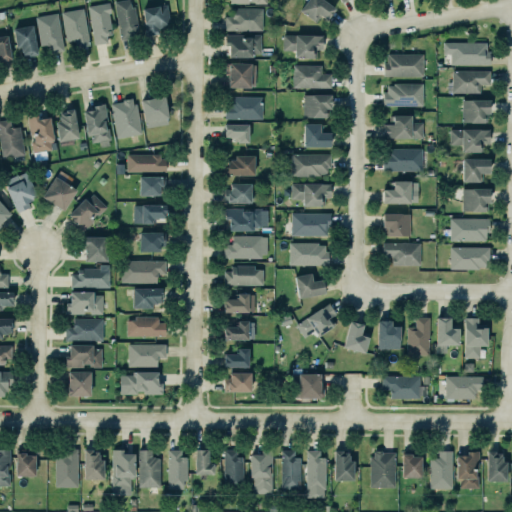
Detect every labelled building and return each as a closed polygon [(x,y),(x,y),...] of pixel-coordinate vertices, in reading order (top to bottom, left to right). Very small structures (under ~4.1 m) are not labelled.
[(111,0),(118,39),(131,36),(130,30),(135,29),(134,28),(135,28),(132,5),(128,6),(127,0),(111,0)] [(317,0),(305,0),(299,12),(316,21),(319,16),(327,20),(333,9),(317,0)] [(94,45),(107,43),(106,35),(113,34),(108,3),(88,6),(94,45)] [(139,7),(144,34),(157,32),(156,27),(162,26),(162,23),(167,22),(164,3),(157,5),(156,3),(139,7)] [(59,11),(80,7),(87,44),(78,45),(76,38),(64,40),(59,11)] [(263,30),(262,8),(233,8),(233,16),(224,16),(224,31),(263,30)] [(50,52),(62,50),(58,13),(36,16),(39,46),(49,45),(50,52)] [(37,55),(32,25),(12,28),(16,49),(21,48),(23,57),(37,55)] [(314,48),(320,48),(320,33),(291,32),(291,33),(280,33),(280,49),(291,49),(291,56),(314,57),(314,48)] [(0,34),(4,34),(9,58),(0,59),(0,34)] [(226,35),(226,56),(261,56),(261,35),(226,35)] [(488,64),(488,42),(443,42),(443,54),(450,53),(450,65),(488,64)] [(384,52),(420,53),(420,75),(381,75),(381,61),(384,61),(384,55),(384,52)] [(222,62),(226,62),(226,61),(248,62),(247,87),(225,86),(226,74),(222,74),(222,62)] [(330,87),(330,73),(321,73),(321,65),(292,65),(293,88),(330,87)] [(447,93),(479,93),(479,84),(489,84),(489,71),(452,70),(452,81),(448,81),(447,93)] [(380,90),(384,90),(384,84),(391,84),(391,82),(420,82),(420,105),(380,105),(380,90)] [(300,93),(327,93),(327,105),(325,106),(325,115),(300,115),(300,93)] [(107,102),(119,100),(119,98),(129,96),(130,103),(134,102),(139,133),(113,137),(107,102)] [(262,119),(262,96),(232,96),(232,105),(224,105),(224,119),(262,119)] [(143,127),(168,125),(165,97),(141,99),(143,127)] [(461,123),(488,122),(488,99),(461,100),(461,123)] [(81,110),(92,108),(91,104),(102,102),(105,119),(101,119),(103,128),(106,128),(108,138),(106,139),(107,144),(99,146),(98,140),(89,142),(88,135),(84,135),(81,110)] [(52,120),(55,141),(76,137),(70,107),(62,108),(62,110),(56,111),(57,114),(55,114),(56,119),(52,120)] [(25,116),(34,114),(35,118),(47,116),(50,141),(48,141),(49,149),(29,152),(27,140),(30,139),(30,133),(27,133),(25,116)] [(422,122),(410,122),(411,115),(392,115),(392,124),(383,124),(383,138),(422,138),(422,122)] [(0,119),(0,158),(9,156),(10,162),(23,159),(17,125),(8,127),(7,118),(0,119)] [(222,122),(246,123),(245,141),(236,141),(236,135),(222,135),(222,122)] [(303,147),(330,147),(330,133),(321,133),(321,124),(303,124),(303,147)] [(447,128),(458,128),(458,126),(487,127),(487,142),(480,142),(480,150),(458,150),(459,144),(447,144),(447,128)] [(383,171),(421,170),(421,148),(383,149),(383,171)] [(291,176),(329,176),(330,154),(291,153),(291,176)] [(126,171),(165,172),(165,155),(127,154),(126,171)] [(252,154),(251,174),(222,174),(222,166),(221,165),(221,161),(224,161),(224,160),(227,160),(227,158),(232,158),(232,154),(252,154)] [(459,156),(486,157),(486,171),(479,171),(479,180),(459,180),(459,156)] [(1,180),(4,186),(3,186),(15,212),(27,206),(25,201),(30,199),(29,196),(34,193),(26,176),(17,180),(14,174),(1,180)] [(52,175),(39,195),(61,209),(74,188),(52,175)] [(380,185),(389,185),(391,176),(414,175),(415,199),(382,200),(380,185)] [(139,196),(166,195),(165,176),(138,176),(139,196)] [(222,188),(222,202),(248,202),(248,182),(228,182),(228,188),(222,188)] [(302,205),(321,205),(322,197),(330,197),(330,184),(291,183),(291,199),(302,199),(302,205)] [(487,187),(459,187),(459,210),(485,210),(485,201),(487,201),(487,187)] [(82,232),(106,206),(90,192),(66,218),(82,232)] [(130,204),(138,204),(138,202),(163,202),(163,216),(155,216),(155,218),(153,218),(153,222),(130,222),(130,204)] [(267,229),(267,208),(224,209),(225,220),(228,220),(229,230),(267,229)] [(288,211),(327,212),(327,225),(324,225),(324,235),(287,235),(288,211)] [(382,233),(406,234),(407,213),(380,212),(379,226),(382,226),(382,233)] [(488,218),(449,217),(449,240),(487,240),(488,218)] [(138,251),(165,251),(165,232),(138,232),(138,251)] [(104,235),(104,260),(82,259),(82,235),(104,235)] [(224,243),(223,257),(267,258),(267,236),(232,236),(232,243),(224,243)] [(379,241),(417,242),(417,264),(389,263),(389,255),(379,255),(379,241)] [(287,242),(315,242),(315,244),(322,244),(322,250),(326,250),(325,264),(287,264),(287,242)] [(447,246),(447,268),(475,268),(475,266),(482,266),(482,259),(486,259),(486,246),(447,246)] [(125,259),(162,260),(162,273),(154,273),(154,282),(125,282),(125,259)] [(263,285),(262,267),(223,267),(224,285),(263,285)] [(109,287),(109,269),(77,269),(77,274),(70,274),(70,288),(109,287)] [(291,275),(307,272),(309,280),(319,278),(321,292),(295,297),(291,275)] [(160,286),(129,286),(129,307),(149,307),(149,302),(154,302),(154,301),(159,301),(160,286)] [(67,290),(92,290),(92,294),(99,294),(100,313),(87,313),(87,310),(81,310),(81,313),(63,313),(63,302),(67,302),(67,290)] [(247,312),(247,293),(236,293),(236,298),(223,298),(223,312),(247,312)] [(0,294),(18,295),(17,311),(2,310),(2,315),(0,315),(0,294)] [(325,302),(293,323),(301,336),(311,330),(315,335),(330,325),(325,317),(332,313),(325,302)] [(162,321),(162,335),(123,335),(123,319),(132,319),(132,315),(155,315),(155,321),(162,321)] [(62,326),(70,326),(70,316),(100,317),(100,340),(62,339),(62,326)] [(426,316),(426,354),(404,354),(404,325),(413,325),(413,316),(426,316)] [(461,316),(475,316),(475,323),(483,323),(483,344),(477,344),(477,357),(461,356),(461,316)] [(0,317),(9,317),(9,330),(7,330),(7,331),(4,331),(4,332),(0,332),(0,317)] [(458,329),(450,328),(450,318),(436,317),(435,352),(446,352),(446,344),(458,344),(458,329)] [(221,325),(221,338),(245,338),(245,320),(235,319),(235,325),(221,325)] [(388,325),(397,325),(397,348),(374,347),(374,320),(388,319),(388,325)] [(346,320),(359,323),(357,333),(366,336),(361,352),(339,346),(346,320)] [(163,356),(163,343),(125,343),(125,365),(154,365),(154,359),(155,359),(155,356),(163,356)] [(8,358),(8,344),(0,344),(0,364),(2,364),(2,358),(8,358)] [(101,366),(101,345),(69,345),(69,355),(64,355),(65,367),(101,366)] [(221,352),(221,365),(245,365),(245,347),(235,347),(235,350),(233,350),(233,353),(221,352)] [(65,370),(87,370),(87,394),(63,394),(63,385),(62,385),(62,381),(65,382),(65,370)] [(221,377),(221,390),(248,390),(248,371),(227,371),(227,377),(221,377)] [(157,373),(120,372),(119,393),(162,394),(162,383),(157,382),(157,373)] [(289,374),(295,374),(295,372),(317,372),(317,387),(317,396),(289,396),(289,374)] [(381,375),(381,388),(387,388),(388,397),(416,397),(417,394),(424,394),(424,384),(417,384),(417,375),(407,375),(381,375)] [(444,398),(474,398),(474,392),(481,392),(481,376),(445,375),(444,398)] [(109,448),(120,448),(120,451),(131,451),(131,477),(128,477),(128,493),(109,493),(109,448)] [(180,487),(180,484),(181,484),(181,479),(184,479),(184,455),(178,455),(178,448),(165,448),(165,487),(180,487)] [(205,448),(192,448),(192,473),(211,473),(211,462),(207,462),(207,460),(205,460),(205,448)] [(77,487),(77,450),(55,449),(54,487),(77,487)] [(236,449),(223,450),(223,486),(243,486),(242,456),(236,456),(236,449)] [(251,454),(250,493),(271,494),(272,450),(261,449),(260,454),(251,454)] [(278,449),(278,488),(297,489),(297,456),(291,456),(291,449),(278,449)] [(317,449),(303,449),(303,496),(321,496),(321,488),(323,488),(323,456),(317,456),(317,449)] [(331,449),(331,479),(350,479),(350,459),(346,459),(346,454),(345,454),(345,451),(339,451),(339,449),(331,449)] [(368,456),(371,456),(371,451),(372,449),(379,450),(381,451),(392,451),(392,486),(368,486),(368,456)] [(464,449),(476,449),(476,469),(473,469),(473,475),(475,475),(476,487),(456,487),(456,481),(453,481),(453,453),(464,453),(464,449)] [(16,450),(15,476),(33,476),(34,450),(16,450)] [(83,479),(103,479),(103,459),(99,459),(99,450),(83,450),(83,479)] [(160,457),(151,457),(151,450),(138,450),(138,487),(160,487),(160,457)] [(434,450),(449,450),(449,488),(427,488),(427,458),(434,458),(434,450)] [(484,450),(492,450),(492,452),(498,452),(498,455),(499,455),(499,460),(504,460),(503,480),(483,479),(484,450)] [(400,452),(407,452),(407,453),(409,453),(409,455),(419,455),(419,477),(398,477),(398,453),(400,453),(400,452)]
